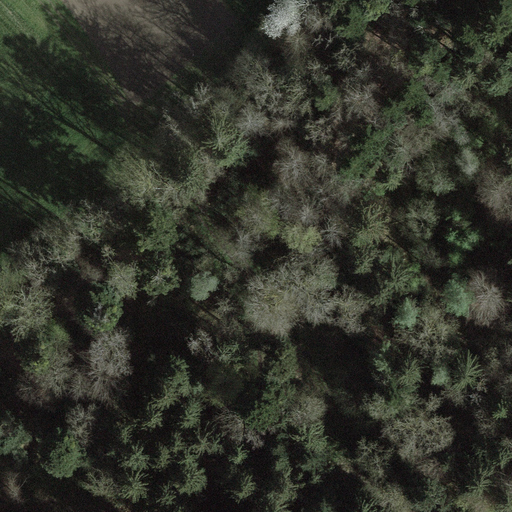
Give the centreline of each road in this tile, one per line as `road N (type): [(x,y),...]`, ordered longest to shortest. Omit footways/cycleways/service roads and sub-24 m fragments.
road 1 (track): [(27,0),(143,121),(277,304),(409,511)]
road 2 (track): [(277,304),(251,511)]
road 3 (track): [(143,121),(0,255)]
